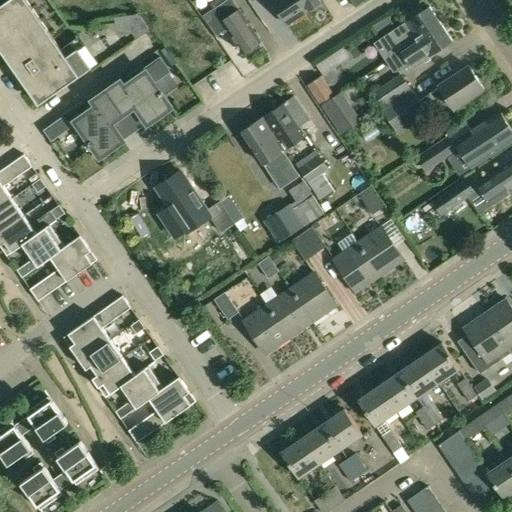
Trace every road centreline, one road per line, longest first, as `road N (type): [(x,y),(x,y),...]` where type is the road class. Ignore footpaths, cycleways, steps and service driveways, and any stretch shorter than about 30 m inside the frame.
road 1 (residential): [(79,203),(385,0)]
road 2 (tertiary): [(237,428),(511,241)]
road 3 (residential): [(237,428),(129,274)]
road 4 (residential): [(129,274),(0,365)]
